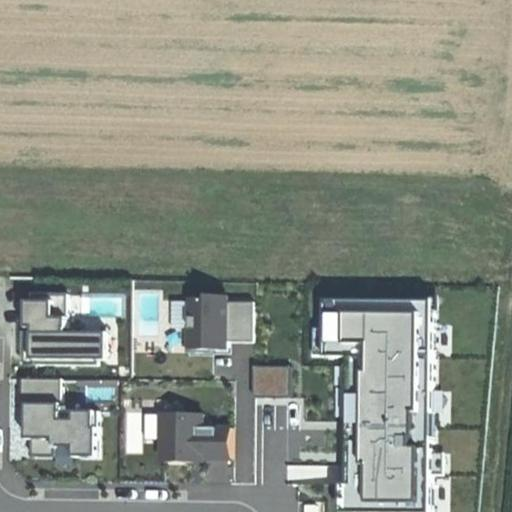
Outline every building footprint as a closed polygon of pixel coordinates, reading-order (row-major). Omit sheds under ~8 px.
[(38,290),(37,362),(122,363),(122,329),(82,329),(82,290),(38,290)] [(335,293),(336,354),(356,354),(358,509),(442,508),(440,291),(335,293)] [(201,293),(202,349),(239,348),(238,337),(261,337),(260,292),(201,293)] [(177,300),(178,325),(189,325),(190,346),(199,346),(197,299),(177,300)] [(299,364),(262,364),(263,395),(299,394),(299,364)] [(30,410),(40,410),(40,453),(109,453),(109,407),(72,407),(72,376),(30,376),(30,410)] [(171,410),(170,459),(239,459),(239,423),(217,423),(217,410),(171,410)]
